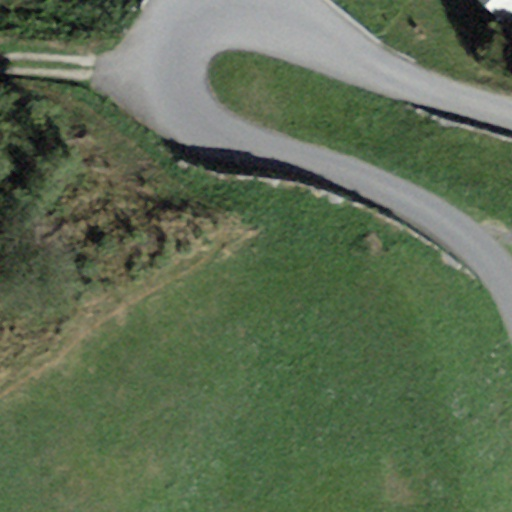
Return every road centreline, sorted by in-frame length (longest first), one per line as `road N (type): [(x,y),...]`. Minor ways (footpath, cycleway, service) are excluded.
road 1 (unclassified): [(511,118),(420,92),(236,4),(195,13),(167,58),(173,88),(222,137),(415,207),(475,250),(511,299)]
road 2 (track): [(169,68),(0,64)]
